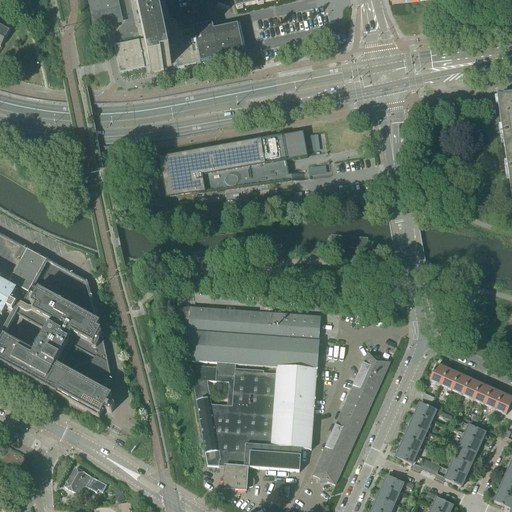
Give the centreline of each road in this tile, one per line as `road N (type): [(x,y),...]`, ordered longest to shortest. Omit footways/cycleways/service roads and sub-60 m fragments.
road 1 (secondary): [(0,124),(96,138),(384,87)]
road 2 (secondary): [(381,67),(125,113),(0,102)]
road 3 (residential): [(423,338),(394,154)]
road 4 (residential): [(370,0),(245,18),(205,15),(202,0)]
road 5 (residential): [(190,511),(54,429)]
road 6 (residential): [(371,457),(423,338)]
